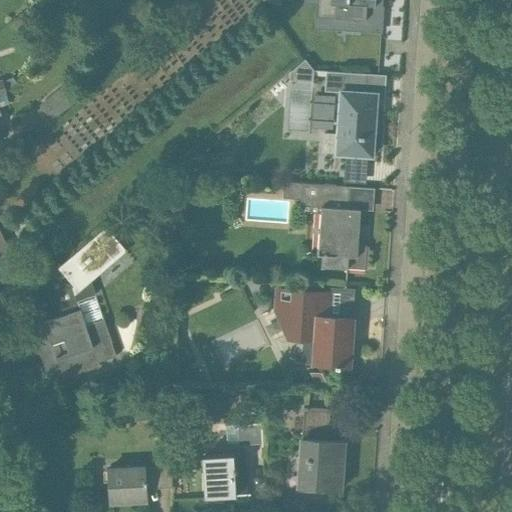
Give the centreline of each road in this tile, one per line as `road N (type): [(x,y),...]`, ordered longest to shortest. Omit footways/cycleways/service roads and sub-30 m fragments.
road 1 (tertiary): [(467,0),(432,511)]
road 2 (residential): [(429,0),(395,511)]
